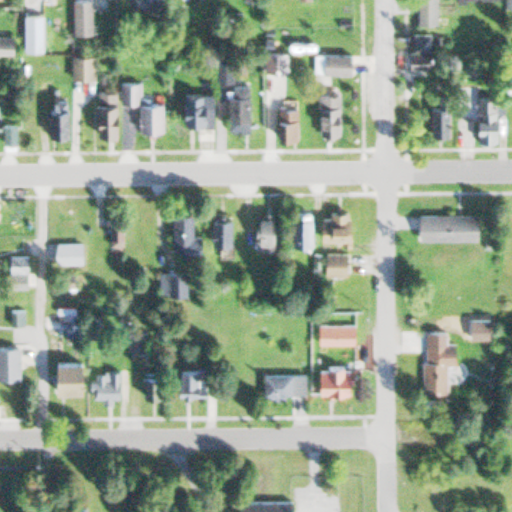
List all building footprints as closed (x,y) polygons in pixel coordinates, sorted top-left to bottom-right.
[(71,0),(72,32),(92,32),(91,0),(71,0)] [(131,0),(131,9),(149,9),(148,0),(131,0)] [(436,22),(436,0),(417,0),(417,22),(436,22)] [(23,47),(41,47),(41,12),(23,12),(23,47)] [(13,33),(0,32),(0,51),(13,51),(13,33)] [(430,32),(411,32),(411,66),(430,66),(430,32)] [(287,50),(264,50),(264,69),(287,69),(287,50)] [(351,51),(314,51),(314,73),(351,73),(351,51)] [(70,76),(93,76),(93,53),(70,53),(70,76)] [(120,101),(139,101),(138,128),(162,129),(163,99),(139,98),(139,80),(120,80),(120,101)] [(229,128),(249,128),(249,84),(229,84),(229,128)] [(97,132),(117,132),(117,89),(97,89),(97,132)] [(213,123),(213,91),(185,91),(185,123),(213,123)] [(319,134),(339,134),(339,91),(318,91),(319,134)] [(502,96),(476,96),(476,139),(499,139),(499,113),(502,113),(502,96)] [(430,133),(450,133),(450,104),(430,104),(430,133)] [(278,105),(278,137),(296,137),(296,105),(278,105)] [(49,107),(49,133),(62,133),(62,107),(49,107)] [(172,211),(172,253),(202,253),(202,233),(192,233),(192,211),(172,211)] [(292,245),(311,245),(311,211),(292,211),(292,245)] [(323,211),(323,240),(350,240),(350,211),(323,211)] [(419,212),(419,238),(478,238),(477,212),(419,212)] [(274,247),(274,213),(254,213),(254,247),(274,247)] [(511,214),(502,214),(502,236),(511,235),(511,214)] [(121,217),(107,217),(107,244),(121,244),(121,217)] [(231,244),(231,217),(211,217),(211,244),(231,244)] [(55,240),(55,261),(81,261),(81,240),(55,240)] [(348,273),(348,252),(325,252),(325,273),(348,273)] [(27,255),(9,255),(9,267),(27,267),(27,255)] [(29,287),(29,271),(9,271),(9,287),(29,287)] [(10,321),(23,321),(23,309),(10,309),(10,321)] [(45,330),(85,330),(85,313),(45,313),(45,330)] [(317,343),(354,343),(354,324),(317,324),(317,343)] [(145,330),(126,330),(126,351),(145,351),(145,330)] [(446,365),(455,365),(455,343),(423,343),(422,391),(446,392),(446,365)] [(19,346),(0,345),(0,377),(19,377),(19,346)] [(84,361),(57,361),(57,391),(84,391),(84,361)] [(350,366),(318,366),(318,392),(350,392),(350,366)] [(180,395),(207,395),(207,378),(197,378),(197,369),(180,369),(180,395)] [(103,399),(118,399),(118,370),(92,370),(92,396),(103,396),(103,399)] [(304,372),(263,372),(263,394),(304,394),(304,372)] [(153,375),(144,375),(145,395),(153,395),(153,375)] [(238,511),(293,511),(293,500),(238,501),(238,511)]
